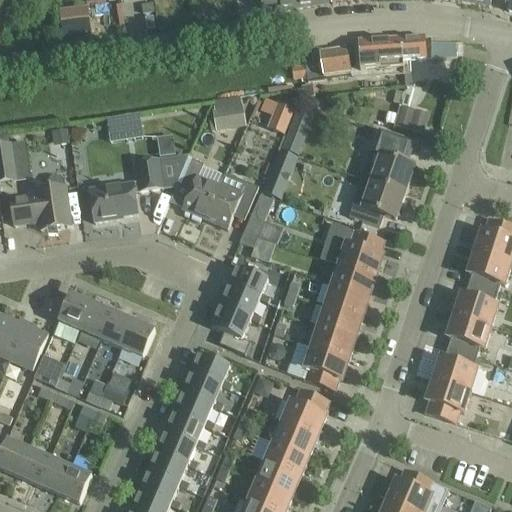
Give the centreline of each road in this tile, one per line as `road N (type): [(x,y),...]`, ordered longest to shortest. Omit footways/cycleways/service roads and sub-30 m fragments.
road 1 (unclassified): [(505,33),(346,22),(0,69)]
road 2 (residential): [(380,428),(459,187)]
road 3 (residential): [(102,511),(204,280)]
road 4 (residential): [(0,276),(148,256),(204,280)]
road 5 (residential): [(459,187),(505,33)]
road 6 (residential): [(511,473),(380,428)]
